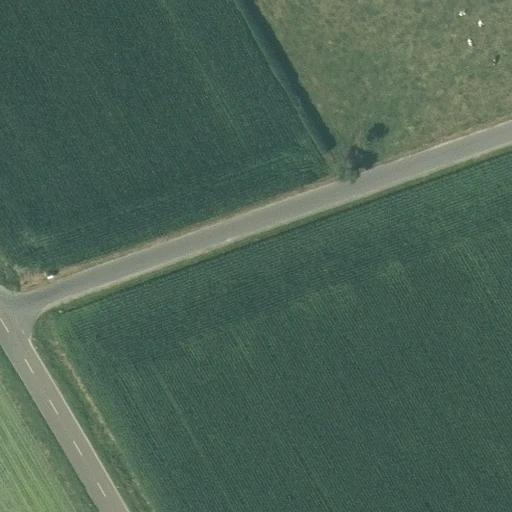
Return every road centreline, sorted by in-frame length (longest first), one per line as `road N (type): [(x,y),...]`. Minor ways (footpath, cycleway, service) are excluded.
road 1 (unclassified): [(511,132),(0,314)]
road 2 (tertiary): [(0,315),(111,511)]
